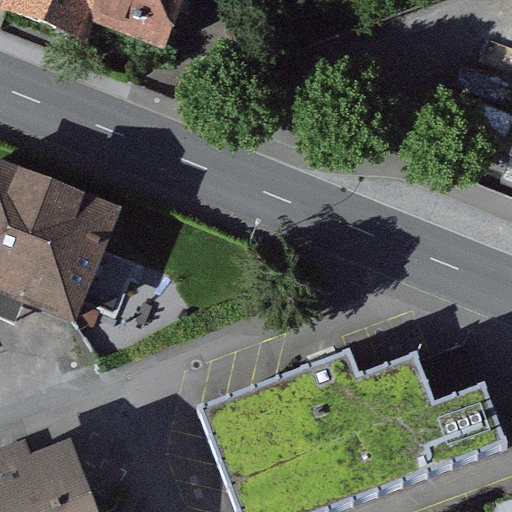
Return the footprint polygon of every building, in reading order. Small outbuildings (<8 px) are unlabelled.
[(5,0),(172,65),(197,0),(5,0)] [(0,278),(96,325),(152,209),(14,143),(0,170),(0,278)] [(211,418),(242,511),(378,511),(511,466),(511,446),(496,400),(449,416),(432,366),(378,385),(371,364),(211,418)] [(107,511),(89,458),(0,488),(0,511),(107,511)] [(511,474),(502,477),(510,509),(511,508),(511,474)]
